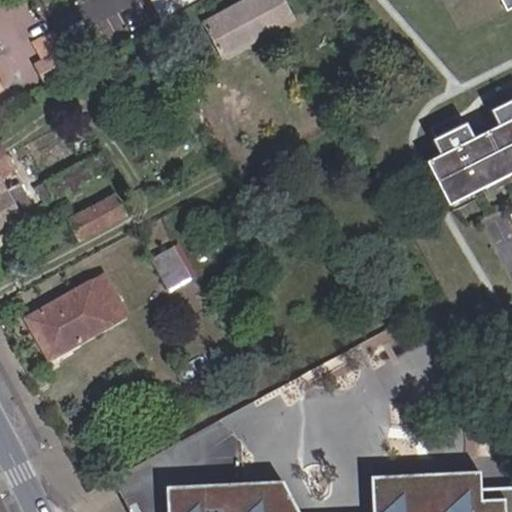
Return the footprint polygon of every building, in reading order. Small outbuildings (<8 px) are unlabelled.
[(152,0),(162,17),(193,0),(152,0)] [(223,60),(295,21),(283,0),(252,0),(206,25),(223,60)] [(63,50),(35,65),(44,84),(72,68),(63,50)] [(153,95),(131,106),(141,126),(163,114),(153,95)] [(511,102),(490,113),(497,129),(511,121),(511,102)] [(457,116),(429,130),(434,140),(462,127),(457,116)] [(511,121),(497,129),(470,142),(441,156),(425,163),(446,207),(511,175),(511,121)] [(462,127),(434,140),(441,156),(470,142),(462,127)] [(0,228),(32,210),(20,187),(8,193),(1,179),(14,172),(0,145),(0,228)] [(97,155),(46,183),(55,198),(105,170),(97,155)] [(70,221),(80,240),(124,216),(114,196),(70,221)] [(173,246),(150,260),(168,292),(191,279),(173,246)] [(102,275),(25,319),(49,360),(126,315),(102,275)] [(364,482),(364,511),(442,511),(441,489),(474,488),(473,478),(364,482)] [(290,511),(276,485),(161,488),(162,511),(511,511),(511,493),(474,494),(474,488),(441,489),(442,511),(290,511)]
